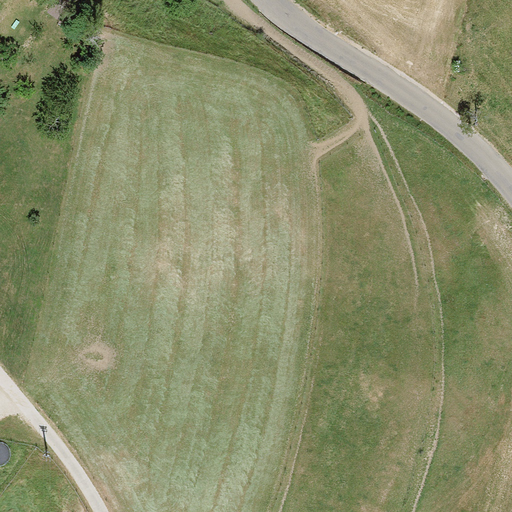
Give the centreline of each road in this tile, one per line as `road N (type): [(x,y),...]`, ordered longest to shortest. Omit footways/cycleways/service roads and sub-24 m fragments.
road 1 (tertiary): [(267,0),(428,107),(511,185)]
road 2 (track): [(92,511),(0,372)]
